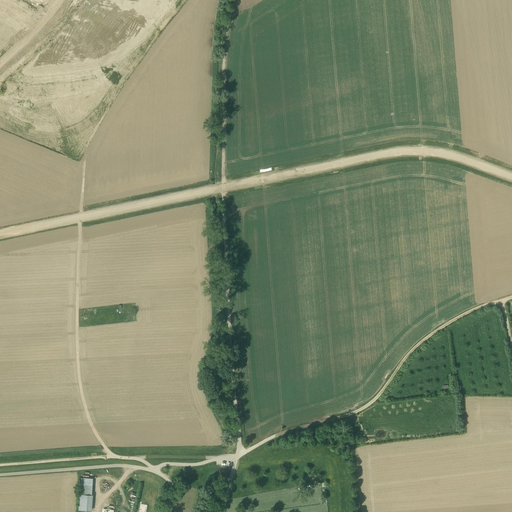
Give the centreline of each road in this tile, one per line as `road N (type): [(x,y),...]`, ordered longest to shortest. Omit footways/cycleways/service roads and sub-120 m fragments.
road 1 (track): [(500,300),(422,340),(372,402),(284,431),(236,458)]
road 2 (unclassified): [(236,458),(223,182)]
road 3 (track): [(111,453),(88,418),(79,382),(80,224)]
road 4 (track): [(223,182),(225,36),(237,0)]
road 5 (unclassified): [(0,475),(135,466)]
